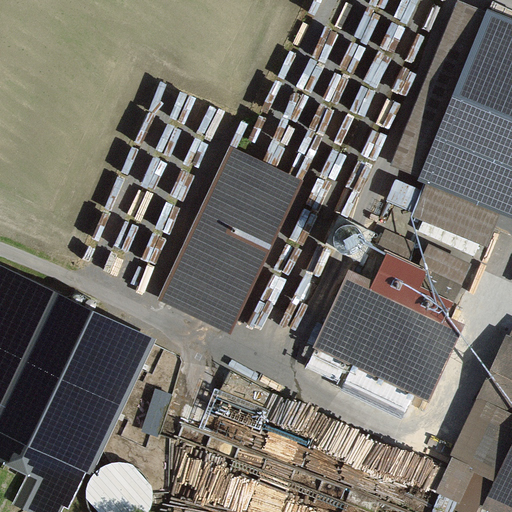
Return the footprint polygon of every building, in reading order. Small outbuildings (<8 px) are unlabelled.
[(511,19),(461,0),(451,0),(390,160),(511,206),(511,19)] [(159,292),(217,317),(279,179),(221,153),(159,292)] [(310,343),(416,391),(472,271),(365,223),(310,343)] [(59,511),(139,340),(0,276),(0,459),(25,471),(12,499),(39,511),(59,511)] [(511,326),(443,464),(511,498),(511,326)] [(155,390),(145,433),(162,437),(172,394),(155,390)]
